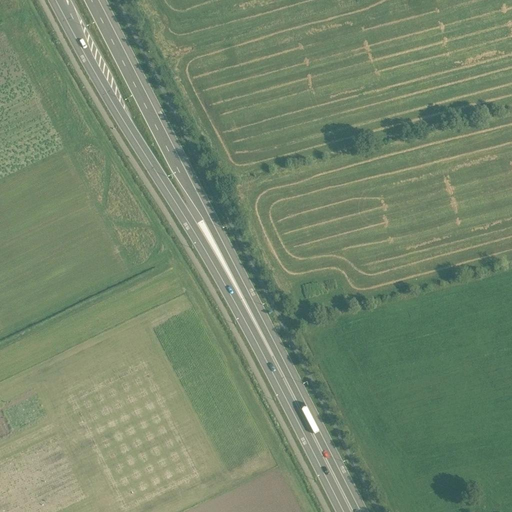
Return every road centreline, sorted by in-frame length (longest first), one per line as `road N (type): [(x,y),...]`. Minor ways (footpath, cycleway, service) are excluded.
road 1 (primary): [(58,0),(269,366),(343,511)]
road 2 (primary): [(361,511),(91,0)]
